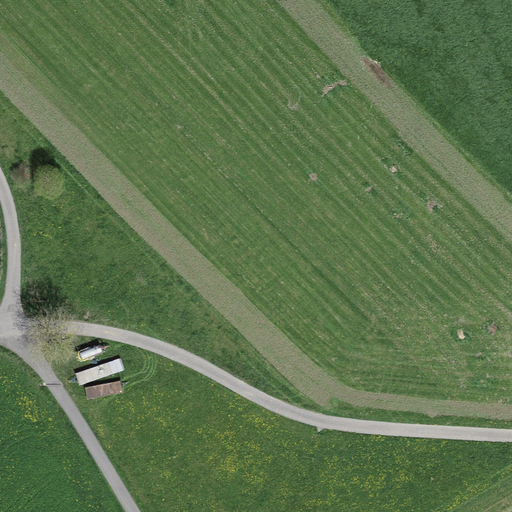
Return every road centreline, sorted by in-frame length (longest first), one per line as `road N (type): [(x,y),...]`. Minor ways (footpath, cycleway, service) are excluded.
road 1 (track): [(0,330),(121,338),(310,419),(511,436)]
road 2 (track): [(10,329),(132,511)]
road 3 (track): [(10,329),(12,233),(0,181)]
